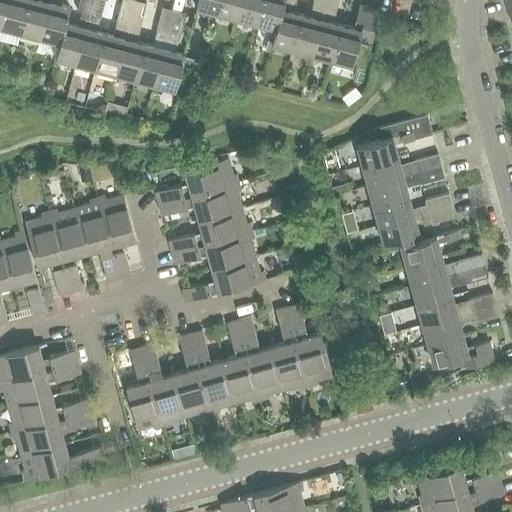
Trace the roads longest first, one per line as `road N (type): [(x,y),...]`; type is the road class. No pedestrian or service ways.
road 1 (tertiary): [(84,511),(511,395)]
road 2 (residential): [(511,207),(470,54),(467,0)]
road 3 (residential): [(164,286),(174,321),(280,290)]
road 4 (residential): [(120,440),(87,320)]
